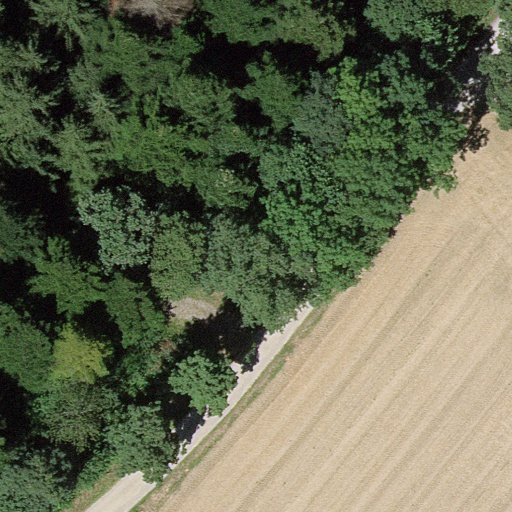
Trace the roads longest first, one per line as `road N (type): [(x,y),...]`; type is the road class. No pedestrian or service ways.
road 1 (track): [(511,35),(434,111),(289,326),(178,443),(92,511)]
road 2 (track): [(289,326),(89,267),(38,238),(0,191)]
